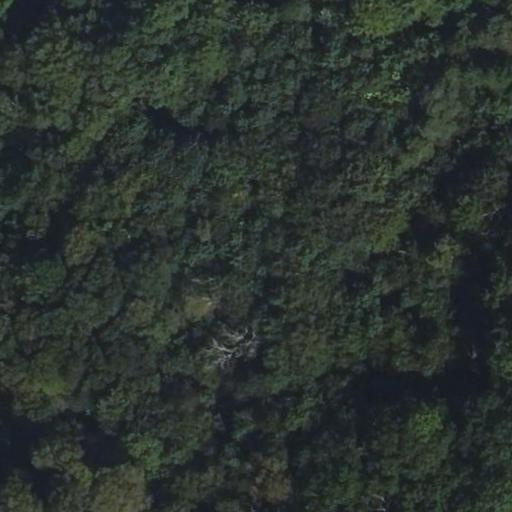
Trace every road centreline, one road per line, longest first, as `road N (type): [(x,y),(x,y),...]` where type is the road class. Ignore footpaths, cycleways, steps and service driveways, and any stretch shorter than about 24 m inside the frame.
road 1 (track): [(26,0),(243,203),(511,355)]
road 2 (track): [(41,511),(0,393)]
